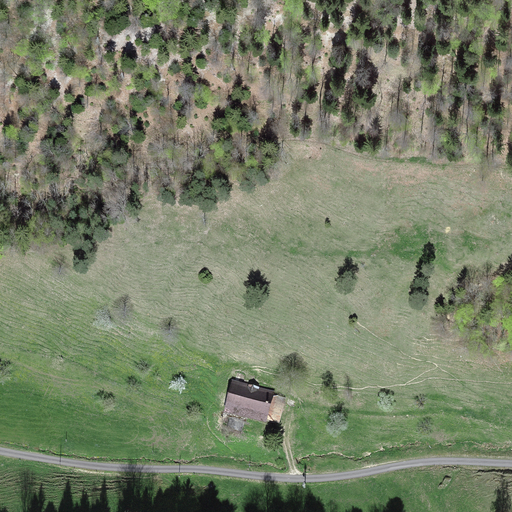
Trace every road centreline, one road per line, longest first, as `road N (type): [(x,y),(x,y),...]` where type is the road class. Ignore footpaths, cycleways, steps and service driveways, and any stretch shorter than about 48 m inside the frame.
road 1 (unclassified): [(511,463),(413,462),(306,479),(113,467),(0,450)]
road 2 (track): [(212,137),(315,138),(381,157),(511,168)]
